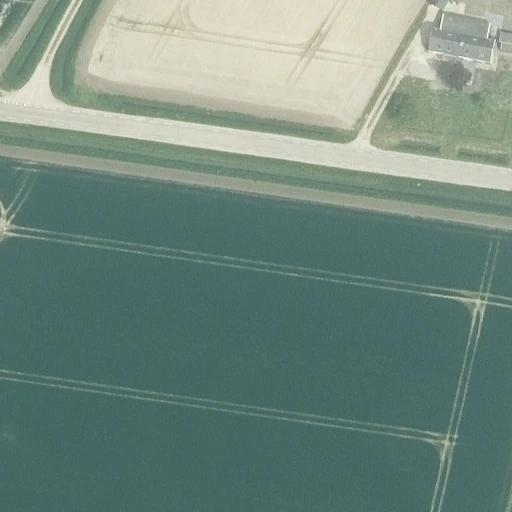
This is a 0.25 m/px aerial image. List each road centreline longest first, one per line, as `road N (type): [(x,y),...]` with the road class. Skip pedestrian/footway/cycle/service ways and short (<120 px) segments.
road 1 (tertiary): [(511,182),(0,111)]
road 2 (track): [(23,114),(79,0)]
